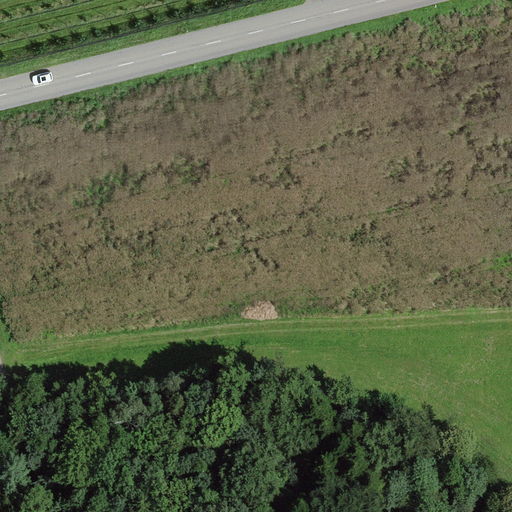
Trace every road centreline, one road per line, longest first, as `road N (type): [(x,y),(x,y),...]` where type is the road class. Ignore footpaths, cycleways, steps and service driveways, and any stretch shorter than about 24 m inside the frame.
road 1 (tertiary): [(0,97),(386,0)]
road 2 (track): [(36,511),(0,392)]
